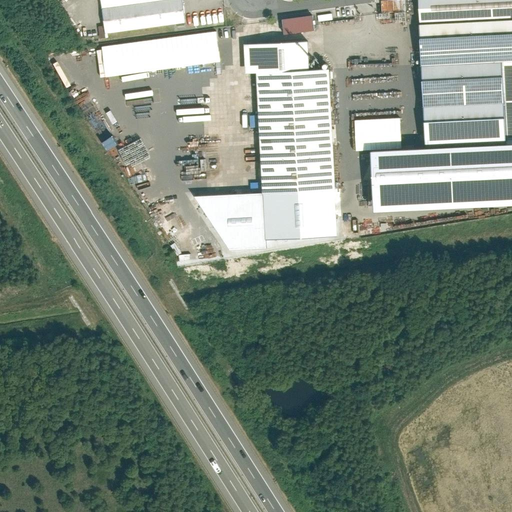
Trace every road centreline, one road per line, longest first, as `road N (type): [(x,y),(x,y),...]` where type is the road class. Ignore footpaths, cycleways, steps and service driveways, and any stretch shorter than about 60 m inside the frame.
road 1 (motorway): [(275,511),(0,86)]
road 2 (motorway): [(0,127),(250,511)]
road 3 (track): [(0,328),(49,321),(79,328),(92,341),(117,394),(111,469),(120,511)]
